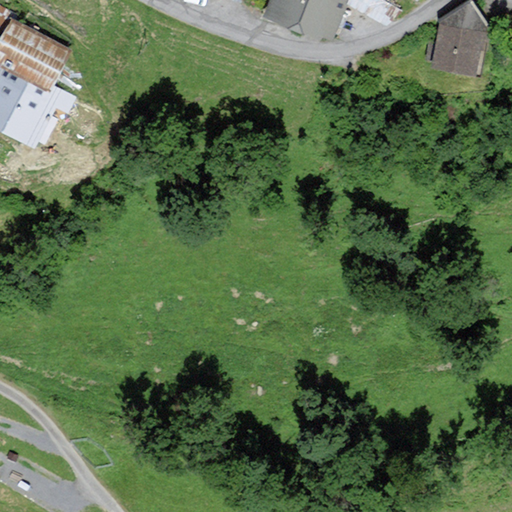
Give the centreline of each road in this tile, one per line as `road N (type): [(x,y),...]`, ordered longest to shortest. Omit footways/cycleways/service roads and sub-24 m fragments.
road 1 (unclassified): [(154,0),(311,54),(371,43),(440,0)]
road 2 (unclassified): [(0,388),(41,418),(114,511)]
